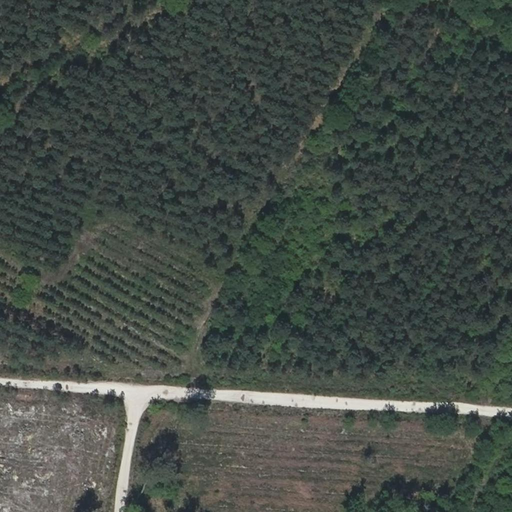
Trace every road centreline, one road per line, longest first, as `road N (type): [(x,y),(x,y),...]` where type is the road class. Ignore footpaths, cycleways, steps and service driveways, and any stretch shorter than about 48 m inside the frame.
road 1 (track): [(511,412),(0,382)]
road 2 (track): [(136,391),(120,511)]
